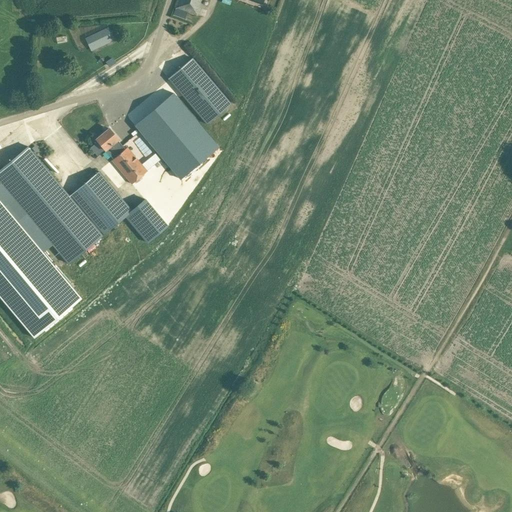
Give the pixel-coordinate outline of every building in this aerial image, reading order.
[(176,0),(174,7),(176,8),(174,14),(185,18),(187,12),(197,15),(200,7),(205,9),(207,6),(202,4),(203,0),(176,0)] [(108,27),(86,37),(89,43),(92,49),(113,39),(110,33),(108,27)] [(168,79),(207,124),(231,104),(193,58),(168,79)] [(172,90),(137,120),(179,168),(213,138),(172,90)] [(117,140),(118,139),(109,128),(96,139),(105,150),(113,159),(112,160),(132,184),(147,171),(127,147),(125,149),(117,140)] [(0,169),(0,182),(68,264),(126,215),(147,240),(166,224),(145,199),(132,210),(99,171),(69,196),(28,146),(0,169)] [(0,296),(34,337),(82,298),(0,199),(0,296)]
